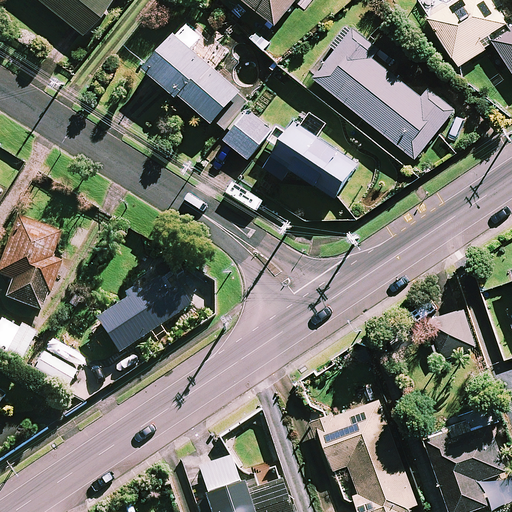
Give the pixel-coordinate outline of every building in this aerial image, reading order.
[(119,0),(39,0),(89,39),(119,0)] [(298,0),(240,0),(276,28),(298,0)] [(511,28),(510,30),(491,3),(489,0),(454,0),(426,19),(459,69),(494,46),(511,72),(511,28)] [(202,40),(186,26),(146,72),(177,100),(179,97),(213,126),(241,94),(192,51),(202,40)] [(379,52),(350,29),(311,78),(415,161),(454,113),(428,92),(421,100),(372,61),(379,52)] [(273,131),(248,112),(224,142),(249,161),(273,131)] [(326,126),(309,115),(300,129),(293,125),(264,170),(283,182),(290,172),(336,201),(358,168),(316,141),(326,126)] [(63,237),(20,221),(0,273),(0,278),(15,284),(9,301),(45,315),(63,266),(53,263),(63,237)] [(192,307),(164,264),(133,284),(136,289),(125,296),(129,302),(97,324),(118,356),(150,335),(155,342),(165,335),(160,328),(192,307)] [(34,336),(3,322),(0,328),(0,348),(24,360),(34,336)] [(357,485),(352,486),(361,511),(410,511),(409,509),(418,506),(374,385),(352,393),(358,409),(317,424),(334,472),(350,466),(357,485)] [(479,483),(505,474),(485,417),(425,438),(450,511),(473,511),(488,507),(479,483)] [(279,484),(273,466),(254,472),(260,490),(245,495),(242,487),(197,503),(199,511),(293,511),(283,482),(279,484)]
